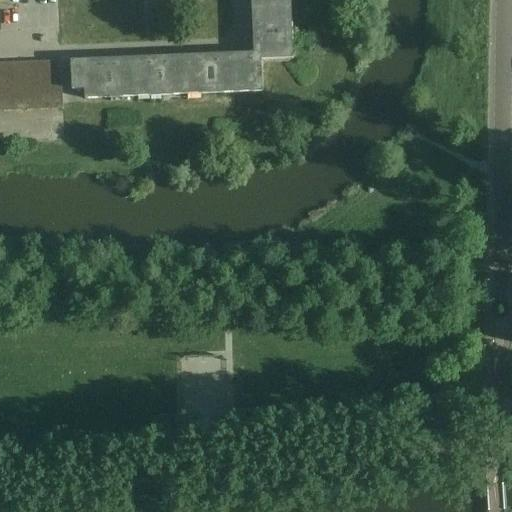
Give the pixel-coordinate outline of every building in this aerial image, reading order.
[(258,9),(259,29),(292,28),(290,0),(251,0),(252,10),(258,9)] [(260,59),(262,60),(293,59),(292,28),(259,29),(260,59)] [(261,60),(262,60),(260,59),(235,60),(236,93),(262,92),(261,60)] [(85,99),(111,98),(110,65),(85,66),(84,60),(71,61),(72,90),(85,90),(85,99)] [(235,60),(210,61),(211,94),(236,93),(235,60)] [(210,61),(185,62),(186,95),(211,94),(210,61)] [(26,86),(38,86),(37,62),(25,63),(26,86)] [(38,86),(50,85),(49,62),(37,62),(38,86)] [(49,62),(50,85),(61,85),(60,62),(49,62)] [(185,62),(160,63),(161,96),(186,95),(185,62)] [(13,63),(1,64),(2,88),(14,87),(13,63)] [(25,63),(13,63),(14,87),(26,86),(25,63)] [(160,63),(135,64),(136,97),(161,96),(160,63)] [(135,64),(110,65),(111,98),(136,97),(135,64)] [(50,85),(38,86),(39,110),(51,109),(50,85)] [(61,85),(50,85),(51,109),(62,109),(61,85)] [(26,86),(14,87),(15,111),(27,110),(26,86)] [(38,86),(26,86),(27,110),(39,110),(38,86)] [(14,87),(2,88),(3,111),(15,111),(14,87)]
